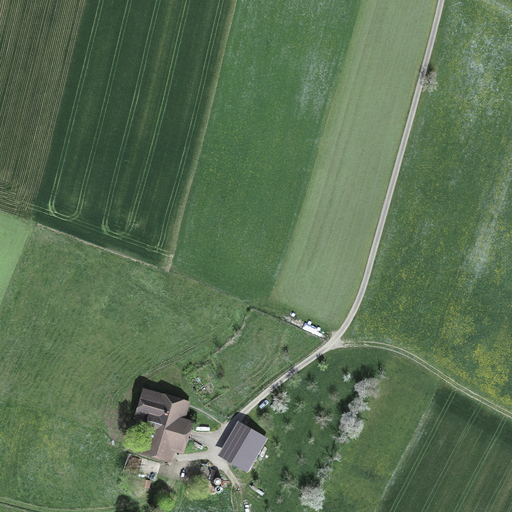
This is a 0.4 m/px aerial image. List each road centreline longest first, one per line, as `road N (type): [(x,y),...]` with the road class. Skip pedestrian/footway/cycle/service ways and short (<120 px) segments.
road 1 (track): [(234,424),(327,347),(354,308),(443,0)]
road 2 (track): [(327,347),(380,341),(511,415)]
